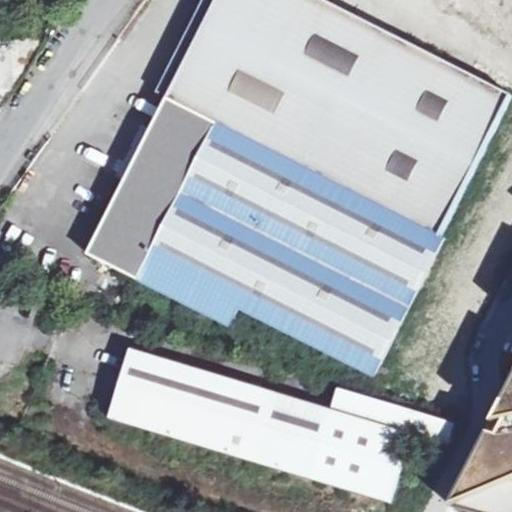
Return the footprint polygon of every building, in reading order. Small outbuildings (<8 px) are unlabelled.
[(511,95),(324,0),(220,0),(181,78),(169,101),(218,126),(442,239),(454,216),(511,102),(511,95)] [(138,284),(218,126),(169,101),(90,254),(138,284)] [(442,239),(218,126),(138,284),(233,329),(243,309),(384,383),(390,371),(383,367),(447,242),(442,239)] [(135,352),(116,421),(396,506),(416,439),(338,415),(135,352)] [(344,394),(338,415),(416,439),(451,449),(457,429),(344,394)] [(511,511),(511,395),(455,509),(466,511),(511,511)]
